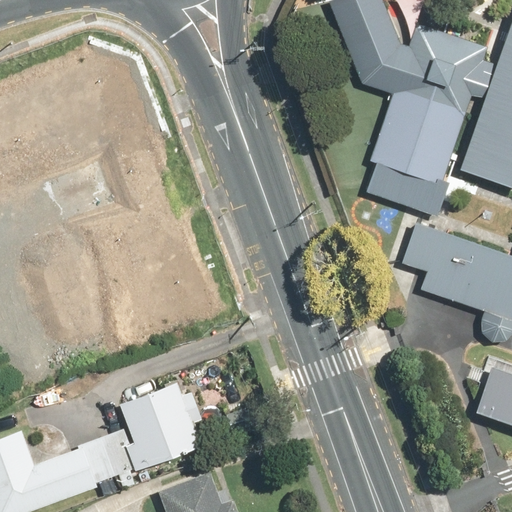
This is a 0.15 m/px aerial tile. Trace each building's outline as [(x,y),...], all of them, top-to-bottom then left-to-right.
[(433,218),(465,106),(484,88),(451,39),(408,65),(394,46),(374,0),(332,0),(313,8),(350,103),(380,111),(357,198),(433,218)] [(511,24),(457,179),(508,197),(511,185),(511,24)] [(34,123),(0,134),(0,210),(69,186),(54,144),(43,148),(34,123)] [(511,260),(409,225),(395,266),(418,274),(412,291),(511,325),(511,260)] [(0,394),(107,353),(98,328),(141,333),(196,313),(181,267),(144,279),(67,271),(64,304),(0,328),(0,394)] [(511,377),(488,369),(471,415),(511,429),(511,377)] [(187,380),(124,403),(132,426),(39,460),(26,425),(0,434),(0,511),(35,511),(103,487),(101,480),(138,467),(209,441),(187,380)] [(212,473),(163,487),(170,511),(242,511),(238,498),(221,503),(212,473)]
